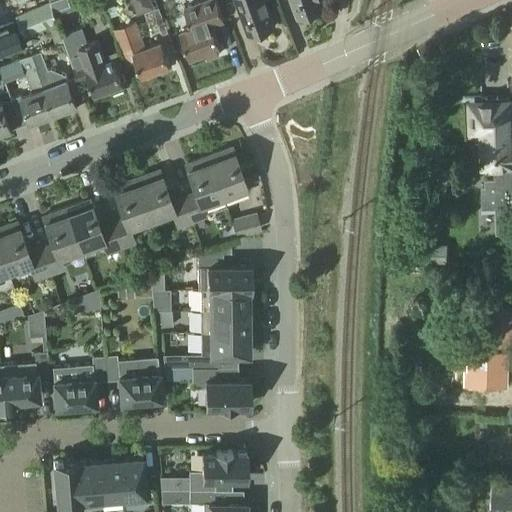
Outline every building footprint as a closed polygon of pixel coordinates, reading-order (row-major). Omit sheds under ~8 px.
[(67,0),(52,0),(49,1),(52,11),(69,5),(67,0)] [(130,0),(137,15),(151,10),(153,9),(150,0),(130,0)] [(211,0),(184,10),(190,29),(178,33),(188,61),(204,55),(206,60),(218,55),(216,51),(219,50),(210,25),(223,20),(215,0),(211,0)] [(263,0),(233,0),(247,37),(273,27),(263,0)] [(318,0),(288,0),(296,19),(322,10),(318,0)] [(15,17),(17,21),(23,36),(56,22),(49,3),(15,17)] [(151,10),(161,36),(167,34),(157,8),(153,9),(151,10)] [(1,26),(0,26),(0,55),(11,51),(11,50),(27,44),(23,36),(17,21),(2,27),(1,26)] [(134,23),(113,31),(121,53),(126,66),(135,63),(141,78),(169,67),(160,43),(143,49),(134,23)] [(81,27),(61,34),(62,39),(77,82),(87,78),(93,95),(109,89),(111,94),(121,90),(120,86),(122,85),(117,71),(122,69),(116,52),(102,57),(96,40),(87,44),(81,27)] [(40,51),(31,55),(52,114),(76,106),(66,79),(65,79),(64,76),(50,69),(47,70),(40,51)] [(16,117),(26,114),(29,123),(52,114),(31,55),(18,59),(30,92),(21,95),(16,80),(4,84),(8,93),(16,117)] [(0,95),(0,133),(10,129),(7,121),(16,117),(8,93),(0,95)] [(507,104),(471,105),(472,129),(483,129),(484,138),(482,140),(482,141),(481,143),(481,144),(481,150),(482,152),(482,153),(483,154),(484,155),(484,166),(496,165),(496,180),(484,180),(484,188),(480,188),(481,207),(497,207),(497,231),(511,230),(511,190),(510,190),(507,104)] [(231,147),(207,156),(222,195),(245,186),(231,147)] [(193,191),(182,195),(191,221),(204,216),(200,204),(222,195),(207,156),(184,164),(193,191)] [(158,170),(135,178),(149,218),(172,210),(178,226),(191,221),(182,195),(169,200),(158,170)] [(122,218),(111,222),(119,247),(133,242),(127,226),(149,218),(135,178),(111,187),(122,218)] [(88,200),(65,209),(79,248),(101,240),(106,252),(119,247),(111,222),(98,226),(88,200)] [(51,244),(40,248),(48,273),(61,268),(57,256),(79,248),(65,209),(42,217),(51,244)] [(255,214),(233,220),(237,234),(259,229),(255,214)] [(16,222),(0,228),(0,251),(7,270),(29,262),(34,278),(48,273),(40,248),(27,253),(16,222)] [(197,289),(199,289),(247,289),(249,289),(249,265),(222,266),(222,253),(196,253),(197,289)] [(99,302),(98,288),(89,291),(90,303),(99,302)] [(247,309),(247,289),(199,289),(199,310),(248,309),(247,309)] [(169,291),(152,291),(152,307),(170,306),(169,291)] [(18,302),(4,307),(8,321),(23,316),(18,302)] [(248,309),(199,310),(200,332),(209,332),(247,332),(247,310),(248,310),(248,309)] [(467,351),(466,386),(504,386),(505,352),(501,352),(502,346),(510,346),(510,345),(506,344),(507,311),(511,311),(511,310),(483,309),(482,345),(483,345),(483,352),(467,351)] [(172,325),(170,310),(158,311),(160,326),(172,325)] [(248,353),(247,332),(209,332),(200,332),(200,354),(191,354),(191,366),(216,366),(216,354),(248,353)] [(61,341),(62,365),(72,365),(72,341),(61,341)] [(36,377),(48,376),(46,350),(33,351),(34,361),(0,363),(0,385),(2,404),(14,403),(13,399),(37,397),(36,377)] [(160,397),(156,356),(117,359),(116,354),(103,355),(105,380),(118,379),(120,401),(141,399),(142,403),(157,402),(156,398),(160,397)] [(95,403),(93,381),(105,380),(103,355),(91,356),(91,363),(51,366),(54,406),(58,406),(58,410),(73,409),(73,405),(95,403)] [(216,379),(216,366),(191,366),(190,366),(191,386),(203,386),(204,404),(218,404),(218,405),(234,405),(234,404),(248,404),(247,378),(216,379)] [(188,476),(188,490),(214,489),(214,477),(245,477),(245,451),(231,451),(215,451),(201,451),(201,470),(188,470),(188,476)] [(141,457),(118,459),(121,497),(144,495),(141,457)] [(121,497),(118,459),(97,460),(96,460),(100,498),(121,497)] [(78,503),(75,460),(53,462),(56,504),(78,503)] [(100,498),(96,460),(96,461),(76,462),(76,460),(75,460),(78,503),(80,502),(79,500),(100,498)] [(188,476),(175,476),(175,490),(188,490),(188,476)] [(511,484),(480,483),(480,509),(511,509),(511,484)] [(214,502),(214,489),(188,490),(188,502),(202,502),(201,511),(244,511),(245,502),(214,502)]
